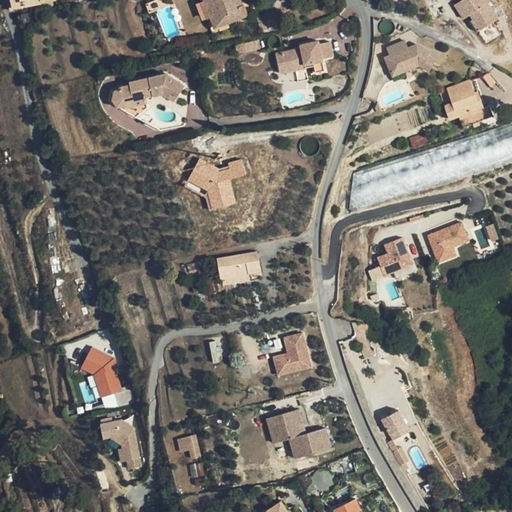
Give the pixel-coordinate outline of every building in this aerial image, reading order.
[(10,0),(12,8),(34,4),(32,0),(10,0)] [(215,15),(209,0),(204,0),(201,2),(211,29),(215,27),(211,16),(215,15)] [(211,16),(215,27),(240,18),(233,0),(231,0),(229,1),(225,2),(224,0),(209,0),(215,15),(211,16)] [(488,0),(461,0),(460,1),(469,14),(472,20),(470,21),(477,32),(498,18),(487,2),(490,1),(488,0)] [(469,14),(460,1),(453,5),(462,19),(469,14)] [(276,10),(266,13),(269,27),(280,24),(276,10)] [(246,51),(257,49),(255,42),(244,44),(246,51)] [(276,54),(280,69),(295,66),(294,63),(304,61),(305,65),(313,63),(314,66),(315,72),(325,70),(322,59),(333,56),(330,42),(319,44),(310,46),(310,43),(301,45),(302,49),(276,54)] [(385,51),(393,73),(413,66),(413,67),(421,64),(432,70),(437,59),(429,55),(431,51),(420,45),(412,49),(409,42),(385,51)] [(295,66),(280,69),(281,73),(296,70),(306,68),(314,66),(313,63),(305,65),(304,61),(294,63),(295,66)] [(413,66),(393,73),(396,79),(423,69),(430,73),(432,70),(421,64),(413,67),(413,66)] [(308,80),(306,68),(296,70),(298,82),(308,80)] [(488,73),(482,76),(490,87),(496,83),(488,73)] [(163,94),(169,98),(173,93),(178,96),(184,86),(167,74),(130,82),(130,84),(130,85),(125,86),(124,86),(123,86),(122,86),(122,87),(121,88),(120,88),(120,89),(120,90),(119,90),(119,92),(119,94),(120,95),(121,96),(122,97),(123,97),(123,98),(124,98),(126,98),(127,98),(128,98),(128,97),(129,97),(130,96),(131,95),(132,94),(132,93),(134,106),(148,103),(147,95),(153,94),(153,96),(163,94)] [(473,94),(475,93),(470,80),(439,92),(449,119),(459,116),(463,127),(473,124),(479,121),(493,116),(489,106),(484,108),(480,98),(475,100),(473,94)] [(130,85),(130,84),(121,86),(114,91),(112,99),(117,107),(126,108),(134,106),(132,93),(132,94),(131,95),(130,96),(129,97),(128,97),(128,98),(127,98),(126,98),(124,98),(123,98),(123,97),(122,97),(121,96),(120,95),(119,94),(119,92),(119,90),(120,90),(120,89),(120,88),(121,88),(122,87),(122,86),(123,86),(124,86),(125,86),(130,85)] [(174,102),(178,96),(173,93),(169,98),(169,99),(174,102)] [(511,122),(493,130),(504,161),(511,157),(511,122)] [(444,125),(436,127),(438,133),(446,131),(444,125)] [(349,210),(504,161),(493,130),(354,174),(349,210)] [(218,169),(201,159),(186,187),(206,197),(209,210),(235,203),(229,180),(246,175),(242,159),(228,163),(229,166),(218,169)] [(463,221),(427,235),(438,264),(457,256),(454,247),(470,240),(463,221)] [(414,264),(403,237),(383,245),(386,254),(377,257),(381,267),(369,272),(373,281),(414,264)] [(249,274),(261,272),(258,251),(217,258),(221,279),(222,279),(249,274)] [(223,285),(250,280),(249,274),(222,279),(223,285)] [(312,367),(304,332),(286,336),(290,353),(275,357),(280,375),(312,367)] [(94,346),(82,365),(95,373),(101,397),(121,392),(115,369),(117,368),(115,359),(94,346)] [(31,374),(11,361),(0,377),(0,381),(11,388),(17,412),(37,407),(31,384),(34,383),(31,374)] [(134,404),(129,385),(120,387),(121,392),(113,394),(117,408),(134,404)] [(399,409),(382,419),(393,440),(410,431),(399,409)] [(304,424),(299,410),(277,416),(285,441),(291,439),(296,459),(332,448),(326,428),(307,434),(303,435),(300,425),(304,424)] [(275,444),(285,441),(277,416),(268,419),(275,444)] [(120,420),(100,424),(103,440),(111,438),(120,444),(121,449),(117,449),(120,462),(125,461),(138,458),(132,429),(120,420)] [(201,456),(196,434),(178,438),(182,451),(190,449),(192,459),(201,456)] [(138,458),(125,461),(127,469),(139,466),(138,458)] [(351,470),(349,462),(342,463),(344,472),(351,470)] [(203,475),(202,463),(190,464),(191,476),(203,475)] [(334,509),(335,511),(362,511),(355,498),(334,509)]
